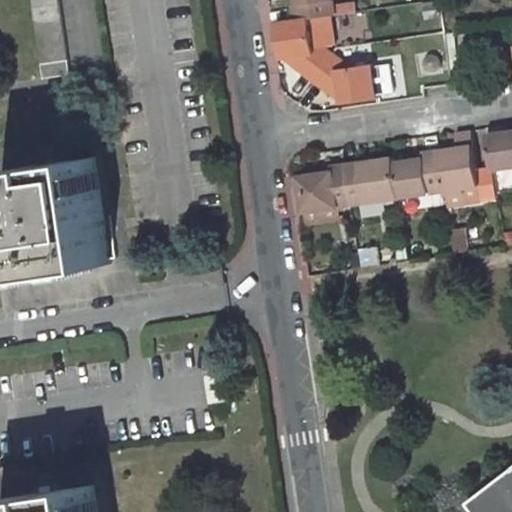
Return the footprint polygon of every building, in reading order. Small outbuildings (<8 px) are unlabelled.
[(70,76),(58,0),(31,0),(42,80),(70,76)] [(300,0),(301,3),(296,4),(298,18),(313,15),(333,13),(338,12),(336,0),(300,0)] [(333,13),(313,15),(298,18),(279,20),(283,52),(295,51),(297,62),(315,76),(335,51),(326,43),(338,42),(333,13)] [(346,100),(381,96),(377,62),(345,65),(345,59),(335,51),(315,76),(334,90),(345,89),(346,100)] [(493,170),(511,167),(511,130),(488,134),(493,170)] [(479,183),(472,132),(457,134),(459,147),(439,149),(444,189),(445,195),(465,193),(464,185),(479,183)] [(400,196),(444,189),(439,149),(424,151),(425,157),(396,161),(400,191),(400,196)] [(365,196),(400,191),(396,161),(395,156),(346,163),(351,203),(366,201),(365,196)] [(106,263),(92,158),(0,170),(0,180),(13,275),(106,263)] [(338,204),(351,203),(346,163),(332,165),(332,170),(299,174),(304,209),(338,204)] [(306,224),(340,219),(338,204),(304,209),(306,224)] [(225,406),(221,378),(205,381),(209,408),(225,406)] [(511,511),(511,476),(478,502),(485,511),(511,511)] [(97,511),(93,485),(0,498),(0,511),(97,511)]
